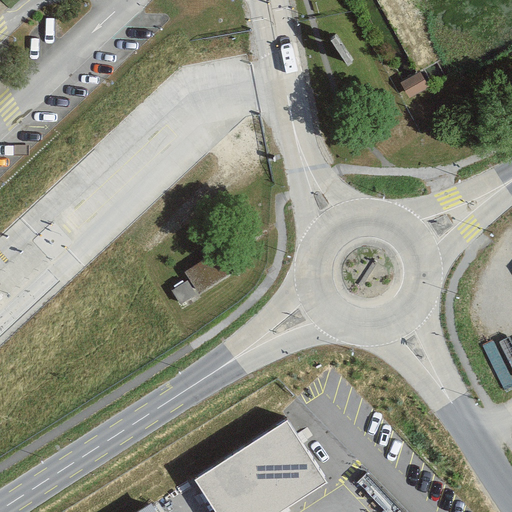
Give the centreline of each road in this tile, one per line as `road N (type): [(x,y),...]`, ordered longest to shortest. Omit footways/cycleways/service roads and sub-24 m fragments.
road 1 (secondary): [(317,303),(0,510)]
road 2 (unknown): [(0,322),(214,124),(285,97)]
road 3 (track): [(405,0),(436,90),(429,119),(387,158),(313,190)]
road 4 (secondary): [(414,242),(402,227),(369,213),(333,222),(307,268),(317,303)]
road 5 (secondary): [(317,303),(345,325),(382,326),(398,317),(419,291),(414,242)]
